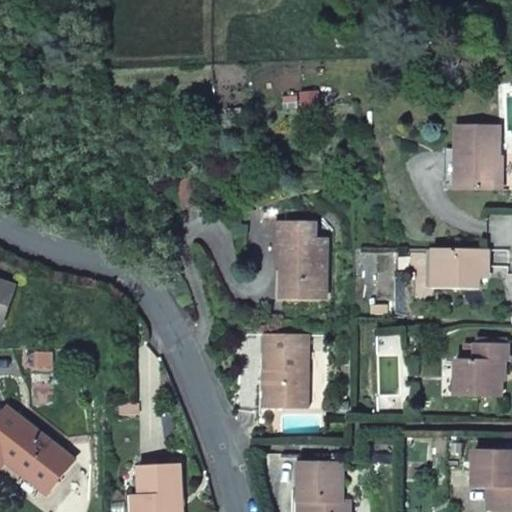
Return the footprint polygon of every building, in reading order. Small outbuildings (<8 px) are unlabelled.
[(494,126),(453,126),(452,190),(494,190),(494,126)] [(172,178),(181,209),(198,205),(190,174),(172,178)] [(273,237),(280,237),(279,293),(322,294),(323,236),(310,236),(311,220),(274,220),(273,237)] [(476,287),(476,266),(485,265),(485,248),(432,248),(432,287),(476,287)] [(396,256),(396,272),(408,272),(408,256),(396,256)] [(15,281),(0,275),(0,319),(1,320),(15,281)] [(270,368),(269,404),(305,404),(305,332),(264,331),(264,367),(270,368)] [(473,358),(453,357),(453,377),(458,377),(459,395),(498,395),(498,360),(505,360),(505,342),(473,342),(473,358)] [(67,453),(4,399),(0,403),(0,450),(40,484),(67,453)] [(472,485),(493,485),(493,509),(511,508),(511,452),(473,452),(472,485)] [(177,511),(175,457),(134,460),(136,511),(177,511)] [(304,499),(304,511),(346,511),(346,499),(335,499),(335,461),(296,461),(296,499),(304,499)] [(296,499),(296,511),(304,511),(304,499),(296,499)]
